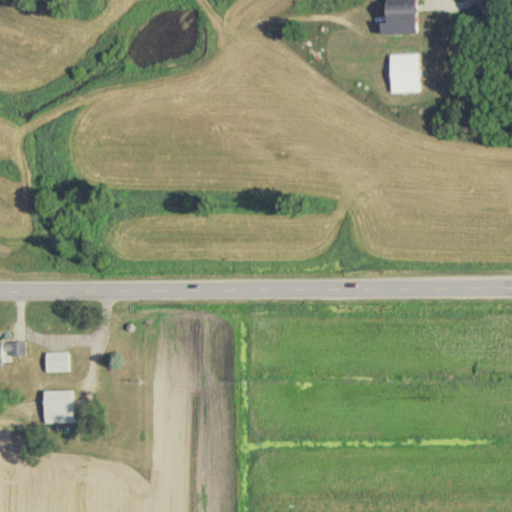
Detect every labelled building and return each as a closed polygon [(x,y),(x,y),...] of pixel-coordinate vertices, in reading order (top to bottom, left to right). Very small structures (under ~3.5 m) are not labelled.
[(417,0),(385,0),(386,22),(417,22),(417,0)] [(391,93),(419,93),(419,55),(391,55),(391,93)] [(26,342),(0,342),(0,362),(26,362),(26,342)] [(47,353),(47,372),(70,372),(70,353),(47,353)] [(45,392),(45,424),(73,424),(73,392),(45,392)]
